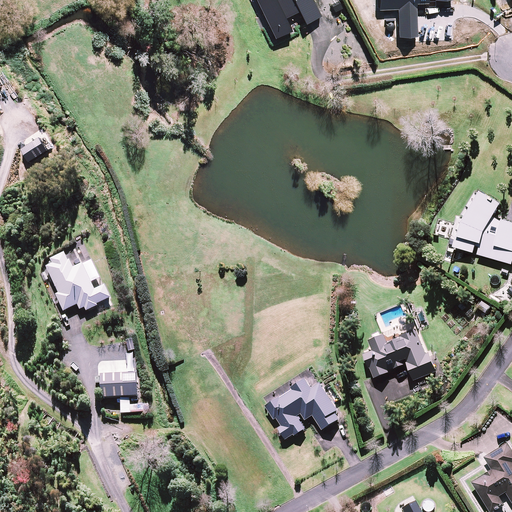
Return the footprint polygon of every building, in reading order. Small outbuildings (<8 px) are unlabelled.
[(501,206),(477,191),(464,210),(461,219),(456,218),(448,247),(454,248),(511,265),(511,262),(511,223),(494,219),(494,217),(501,206)] [(73,269),(66,252),(51,259),(53,264),(46,267),(58,294),(55,295),(63,312),(77,305),(80,310),(84,308),(86,312),(97,307),(96,305),(110,299),(104,286),(94,291),(87,275),(96,271),(91,261),(73,269)] [(193,314),(198,320),(201,318),(206,323),(232,324),(233,301),(215,300),(215,296),(208,288),(202,287),(203,276),(183,275),(182,281),(162,280),(161,299),(180,300),(180,304),(186,304),(185,314),(193,314)] [(490,307),(482,301),(477,308),(486,313),(490,307)] [(432,323),(428,313),(420,317),(423,326),(432,323)] [(473,328),(464,337),(468,341),(477,332),(473,328)] [(405,360),(407,365),(414,381),(436,371),(429,353),(426,354),(416,329),(398,337),(399,339),(388,344),(384,334),(369,340),(373,350),(363,354),(373,378),(404,366),(402,361),(405,360)] [(136,375),(100,376),(100,398),(120,398),(121,414),(130,414),(130,397),(136,397),(136,375)] [(311,389),(305,379),(291,388),(293,390),(267,406),(274,418),(276,417),(281,424),(277,426),(286,441),(305,429),(297,416),(301,413),(305,420),(313,415),(322,430),(341,418),(320,383),(311,389)] [(142,407),(132,407),(132,415),(142,415),(142,407)] [(511,450),(507,443),(484,458),(492,471),(472,483),(490,511),(493,511),(504,505),(499,496),(506,492),(511,502),(511,450)] [(419,511),(414,502),(402,509),(402,511),(419,511)]
